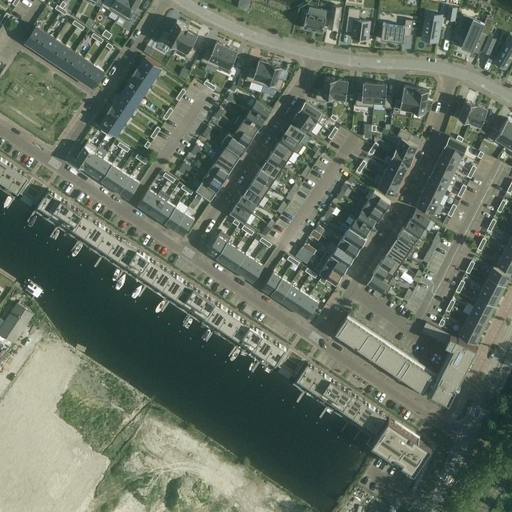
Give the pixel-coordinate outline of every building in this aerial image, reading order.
[(103,0),(102,5),(109,9),(119,15),(127,0),(103,0)] [(127,0),(119,15),(128,20),(134,24),(140,14),(134,10),(140,0),(127,0)] [(304,14),(302,20),(305,21),(303,27),(323,32),(324,24),(328,25),(328,27),(337,29),(341,6),(332,5),(330,11),(319,9),(318,15),(306,13),(306,14),(304,14)] [(457,7),(448,5),(446,19),(454,20),(457,7)] [(349,8),(346,31),(353,32),(352,37),(368,39),(370,21),(359,20),(360,9),(349,8)] [(442,15),(432,13),(430,20),(425,19),(422,38),(438,41),(442,15)] [(463,15),(455,32),(456,32),(458,28),(467,32),(461,46),(472,51),(481,32),(487,34),(494,19),(487,16),(484,22),(473,18),(473,19),(463,15)] [(89,17),(86,23),(91,26),(94,20),(89,17)] [(381,38),(403,41),(404,34),(411,35),(413,19),(405,18),(404,25),(383,23),(381,38)] [(163,31),(158,41),(164,45),(165,43),(175,48),(188,26),(177,20),(169,34),(163,31)] [(26,41),(35,48),(46,31),(36,25),(26,41)] [(188,26),(175,48),(186,54),(185,56),(191,60),(196,49),(191,46),(199,32),(188,26)] [(45,54),(56,38),(46,32),(35,48),(45,54)] [(489,35),(482,50),(489,54),(496,38),(489,35)] [(54,60),(65,44),(56,38),(45,54),(54,60)] [(511,38),(507,38),(493,61),(506,68),(511,56),(511,38)] [(205,49),(201,60),(217,68),(227,46),(216,41),(211,52),(205,49)] [(64,67),(75,51),(65,44),(54,60),(64,67)] [(143,51),(151,56),(155,50),(146,46),(143,51)] [(227,46),(217,68),(228,72),(238,50),(227,46)] [(73,73),(84,57),(75,51),(64,67),(73,73)] [(83,79),(94,63),(84,57),(73,73),(83,79)] [(154,78),(161,68),(145,57),(138,67),(154,78)] [(249,68),(246,79),(263,85),(270,62),(259,58),(255,70),(249,68)] [(270,62),(263,85),(280,90),(284,79),(278,77),(282,65),(270,62)] [(93,86),(103,70),(94,63),(83,79),(93,86)] [(148,87),(154,78),(138,67),(132,77),(148,87)] [(183,67),(179,75),(186,78),(190,70),(183,67)] [(317,88),(315,99),(333,102),(337,78),(325,76),(323,89),(317,88)] [(148,87),(132,77),(125,86),(141,97),(148,87)] [(337,78),(333,102),(334,102),(335,97),(346,99),(349,80),(337,78)] [(222,87),(227,90),(230,83),(225,80),(222,87)] [(356,93),(355,105),(373,106),(375,82),(363,81),(362,94),(356,93)] [(375,82),(373,106),(374,106),(374,102),(385,102),(384,107),(391,108),(392,96),(386,95),(387,83),(375,82)] [(412,110),(416,87),(404,85),(401,101),(395,99),(393,111),(400,112),(400,108),(401,108),(412,110)] [(141,97),(125,86),(119,95),(135,106),(141,97)] [(429,89),(416,87),(412,110),(425,112),(429,89)] [(205,94),(202,99),(210,102),(212,97),(205,94)] [(129,116),(135,106),(119,95),(113,105),(129,116)] [(258,99),(256,98),(250,108),(265,118),(271,108),(263,103),(258,99)] [(322,111),(305,99),(299,109),(316,121),(322,111)] [(466,99),(458,117),(470,122),(477,104),(466,99)] [(477,104),(470,122),(480,126),(478,130),(485,133),(489,122),(483,119),(488,108),(477,104)] [(129,116),(113,105),(106,114),(122,125),(129,116)] [(265,118),(250,108),(244,116),(240,114),(259,127),(265,118)] [(316,121),(299,109),(292,119),(309,130),(316,121)] [(122,125),(106,114),(100,124),(103,127),(108,130),(113,133),(116,135),(122,125)] [(259,127),(240,114),(234,123),(253,136),(259,127)] [(511,133),(511,120),(507,118),(499,131),(493,128),(487,138),(493,142),(495,138),(505,144),(511,133)] [(306,132),(291,122),(285,131),(304,144),(304,143),(300,140),(306,132)] [(247,145),(253,136),(234,123),(238,126),(232,134),(228,132),(247,145)] [(400,128),(397,135),(402,137),(403,137),(408,140),(411,134),(400,128)] [(304,144),(285,131),(279,140),(298,153),(304,144)] [(228,132),(222,141),(241,154),(247,145),(228,132)] [(449,135),(444,145),(463,154),(468,144),(468,143),(462,141),(456,138),(449,135)] [(402,137),(397,147),(413,155),(418,145),(408,140),(407,139),(405,139),(403,137),(402,137)] [(298,153),(279,140),(273,149),(288,159),(294,150),(298,153)] [(84,167),(97,147),(88,141),(74,161),(84,167)] [(222,141),(216,150),(235,163),(241,154),(222,141)] [(206,154),(209,146),(204,144),(201,152),(206,154)] [(315,145),(312,149),(316,152),(320,154),(322,150),(319,148),(315,145)] [(444,145),(439,155),(458,164),(463,154),(444,145)] [(93,173),(103,157),(95,151),(98,147),(97,147),(84,167),(93,173)] [(397,147),(392,157),(408,165),(413,155),(397,147)] [(288,159),(273,149),(267,158),(286,171),(286,170),(282,167),(288,159)] [(235,163),(216,150),(210,159),(229,172),(235,163)] [(439,155),(435,165),(453,174),(458,164),(439,155)] [(93,173),(102,179),(112,163),(103,157),(93,173)] [(392,157),(387,166),(403,174),(408,165),(392,157)] [(286,171),(267,158),(261,167),(280,180),(286,171)] [(208,171),(223,181),(229,172),(210,159),(214,162),(208,171)] [(0,172),(0,179),(7,185),(18,169),(7,162),(0,172)] [(301,173),(305,164),(299,162),(296,171),(301,173)] [(121,169),(112,163),(102,179),(111,185),(121,169)] [(435,165),(430,175),(448,184),(453,174),(435,165)] [(387,166),(382,176),(398,184),(403,174),(387,166)] [(280,180),(261,167),(255,176),(270,186),(276,177),(280,180)] [(7,185),(18,192),(29,176),(18,169),(7,185)] [(111,185),(120,191),(130,175),(121,169),(111,185)] [(223,181),(208,171),(202,180),(217,190),(223,181)] [(140,181),(130,175),(120,191),(129,197),(140,181)] [(430,175),(425,184),(444,193),(448,184),(430,175)] [(270,186),(255,176),(249,185),(264,195),(270,186)] [(382,176),(377,186),(393,194),(398,184),(382,176)] [(287,191),(293,181),(289,179),(283,189),(287,191)] [(217,190),(202,180),(196,189),(211,199),(217,190)] [(425,184),(420,194),(439,203),(444,193),(425,184)] [(264,195),(249,185),(243,193),(242,193),(258,204),(264,195)] [(147,209),(161,189),(160,189),(158,193),(149,187),(138,203),(147,209)] [(49,189),(38,205),(51,214),(61,198),(49,189)] [(156,215),(170,195),(161,189),(147,209),(156,215)] [(390,201),(374,190),(368,199),(384,210),(390,201)] [(258,204),(242,193),(236,202),(251,212),(256,203),(258,204)] [(420,194),(415,204),(434,213),(439,203),(420,194)] [(165,221),(176,205),(167,200),(170,196),(170,195),(156,215),(165,221)] [(61,198),(51,214),(61,221),(72,205),(61,198)] [(384,210),(368,199),(362,208),(378,219),(384,210)] [(229,211),(244,221),(251,212),(236,202),(229,211)] [(72,205),(61,221),(72,228),(83,212),(72,205)] [(174,227),(185,211),(176,205),(165,221),(174,227)] [(378,219),(362,208),(356,217),(371,227),(376,219),(378,220),(378,219)] [(415,208),(409,217),(424,227),(430,218),(415,208)] [(184,234),(194,218),(185,211),(174,227),(184,234)] [(258,211),(255,215),(268,224),(271,219),(258,211)] [(83,212),(72,228),(83,235),(93,219),(83,212)] [(371,227),(356,217),(350,226),(366,237),(365,236),(371,227)] [(424,227),(409,217),(403,226),(418,236),(424,227)] [(93,219),(83,235),(95,243),(106,228),(93,219)] [(366,237),(350,226),(344,235),(360,246),(366,237)] [(418,236),(403,226),(397,235),(416,248),(417,248),(412,245),(418,236)] [(106,228),(95,243),(106,251),(116,235),(106,228)] [(217,256),(228,240),(218,234),(208,250),(217,256)] [(116,235),(106,251),(116,258),(127,242),(116,235)] [(360,246),(344,235),(338,244),(354,255),(360,246)] [(416,248),(397,235),(391,244),(410,257),(416,248)] [(226,262),(237,246),(228,240),(217,256),(226,262)] [(127,242),(116,258),(127,265),(138,249),(127,242)] [(338,244),(332,253),(348,264),(354,255),(338,244)] [(410,257),(391,244),(385,253),(400,263),(406,255),(410,257)] [(511,246),(507,244),(502,254),(511,259),(511,246)] [(235,268),(246,252),(237,246),(226,262),(235,268)] [(296,254),(296,255),(306,263),(313,253),(311,252),(306,249),(303,247),(302,246),(299,250),(296,254)] [(138,249),(127,265),(139,273),(150,257),(138,249)] [(244,274),(255,258),(246,252),(235,268),(244,274)] [(348,264),(332,253),(326,262),(342,273),(348,264)] [(400,263),(385,253),(379,262),(394,272),(400,263)] [(511,259),(502,254),(497,264),(511,271),(511,259)] [(150,257),(139,273),(150,280),(161,264),(150,257)] [(253,280),(264,264),(255,258),(244,274),(253,280)] [(342,273),(326,262),(319,271),(336,283),(342,273)] [(394,272),(379,262),(373,271),(392,284),(393,284),(388,281),(394,272)] [(161,264),(150,280),(160,287),(171,271),(161,264)] [(493,266),(488,276),(505,285),(511,275),(493,266)] [(271,293),(282,277),(273,270),(262,286),(271,293)] [(171,271),(160,287),(173,296),(183,280),(171,271)] [(392,284),(373,271),(367,281),(386,293),(392,284)] [(501,294),(505,285),(488,276),(483,285),(501,294)] [(280,299),(291,283),(282,277),(271,293),(280,299)] [(183,280),(173,296),(183,303),(194,287),(183,280)] [(289,305),(300,289),(291,283),(280,299),(289,305)] [(496,304),(501,294),(483,285),(478,295),(496,304)] [(194,287),(183,303),(194,310),(205,294),(194,287)] [(379,298),(383,293),(376,288),(372,293),(379,298)] [(298,311),(309,295),(300,289),(289,305),(298,311)] [(205,294),(194,310),(205,317),(215,301),(205,294)] [(308,317),(319,301),(309,295),(298,311),(308,317)] [(491,313),(496,304),(478,295),(474,305),(491,313)] [(215,301),(205,317),(217,325),(228,309),(215,301)] [(16,338),(33,313),(18,303),(0,329),(0,331),(9,337),(11,335),(16,338)] [(486,323),(491,313),(474,305),(469,314),(486,323)] [(228,309),(217,325),(229,333),(240,317),(228,309)] [(348,312),(335,331),(419,388),(423,390),(436,371),(348,312)] [(486,323),(469,314),(464,324),(481,333),(486,323)] [(240,317),(229,333),(240,341),(251,325),(240,317)] [(426,321),(421,330),(454,347),(440,374),(431,392),(449,401),(477,347),(476,347),(450,333),(426,321)] [(481,333),(464,324),(459,334),(476,343),(481,333)] [(251,325),(240,341),(252,349),(263,333),(251,325)] [(263,333),(252,349),(263,356),(274,340),(263,333)] [(274,340),(263,356),(276,364),(286,348),(274,340)] [(0,362),(9,349),(0,342),(0,362)] [(308,363),(297,379),(308,386),(319,370),(308,363)] [(319,370),(308,386),(320,394),(331,378),(319,370)] [(331,378),(320,394),(331,402),(342,386),(331,378)] [(342,386),(331,402),(342,409),(352,393),(342,386)] [(352,393),(342,409),(352,416),(363,400),(352,393)] [(363,400),(352,416),(364,424),(375,408),(363,400)] [(150,408),(130,440),(192,478),(200,465),(195,461),(199,455),(195,452),(200,443),(165,422),(167,418),(150,408)] [(375,408),(364,424),(376,431),(386,415),(375,408)] [(389,417),(371,443),(414,472),(432,446),(389,417)] [(69,503),(62,511),(72,511),(76,508),(69,503)]
